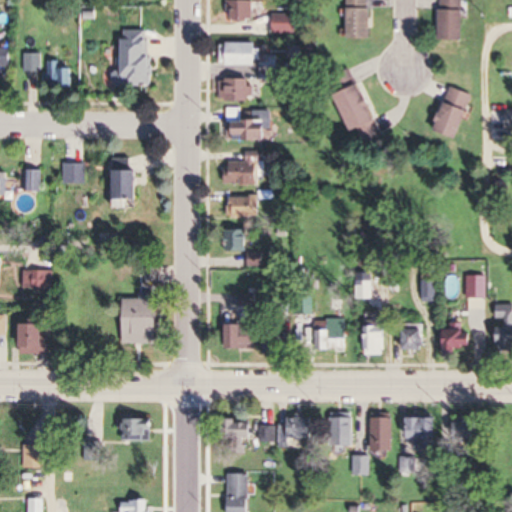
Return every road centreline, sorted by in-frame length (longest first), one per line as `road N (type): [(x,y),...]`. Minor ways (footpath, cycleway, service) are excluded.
road 1 (residential): [(186,511),(184,0)]
road 2 (primary): [(511,386),(0,385)]
road 3 (residential): [(185,127),(0,127)]
